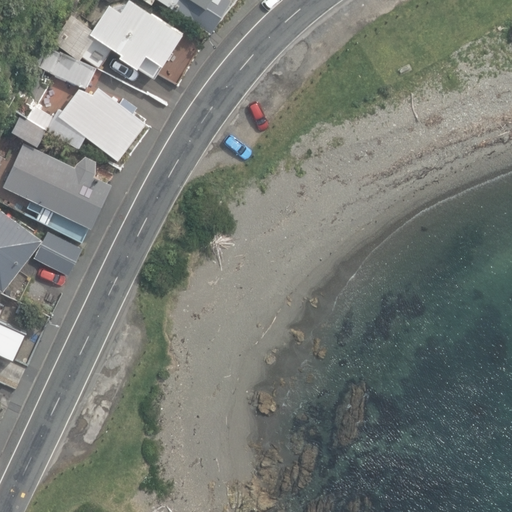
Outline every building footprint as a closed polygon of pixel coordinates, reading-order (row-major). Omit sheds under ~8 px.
[(118,56),(153,79),(184,33),(134,0),(126,0),(121,9),(109,2),(91,29),(75,18),(58,44),(78,57),(81,54),(100,67),(113,48),(121,52),(118,56)] [(153,0),(160,0),(211,34),(233,2),(230,0),(147,0),(152,3),(153,0)] [(55,73),(86,86),(94,66),(95,65),(46,45),(38,65),(45,68),(41,77),(51,81),(55,73)] [(83,130),(121,157),(145,122),(139,118),(144,110),(121,94),(116,100),(107,94),(103,100),(90,91),(85,98),(82,97),(62,126),(78,137),(83,130)] [(20,112),(11,133),(39,146),(53,116),(32,107),(30,110),(13,101),(10,107),(20,112)] [(76,166),(24,143),(4,186),(94,228),(113,182),(97,175),(98,160),(86,154),(76,166)] [(0,287),(4,291),(43,239),(0,207),(0,287)] [(35,258),(71,275),(85,247),(49,229),(35,258)] [(0,330),(9,335),(22,306),(0,296),(0,330)]
